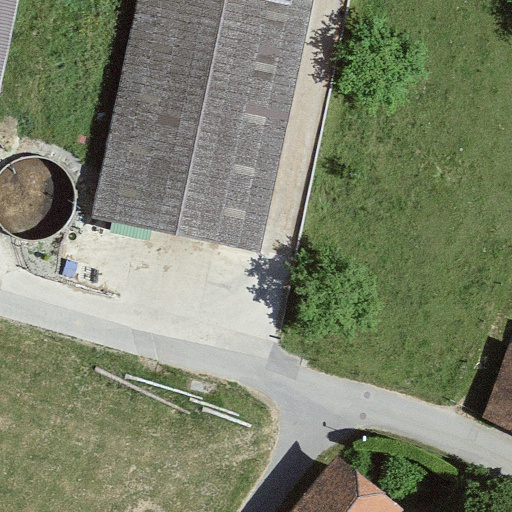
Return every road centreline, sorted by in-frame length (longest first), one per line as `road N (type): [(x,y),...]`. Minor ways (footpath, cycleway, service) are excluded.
road 1 (track): [(336,393),(0,301)]
road 2 (residential): [(511,456),(336,393)]
